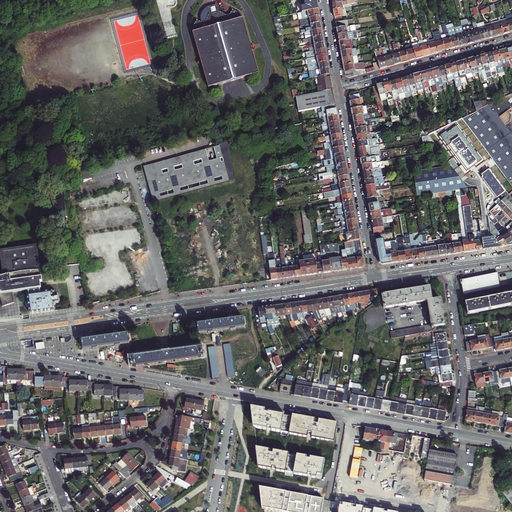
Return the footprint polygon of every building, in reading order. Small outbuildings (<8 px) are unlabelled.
[(317,5),(316,0),(309,0),(298,2),(300,12),(318,9),(317,5)] [(357,0),(352,0),(333,3),(334,7),(334,10),(352,7),(352,6),(352,4),(358,2),(357,0)] [(226,14),(218,13),(215,3),(211,4),(207,5),(209,15),(206,20),(201,22),(191,16),(189,28),(207,91),(262,76),(243,9),(234,3),(230,13),(226,14)] [(352,7),(334,10),(335,14),(336,18),(347,15),(346,11),(352,10),(352,7)] [(318,13),(318,9),(300,12),(298,13),(297,13),(298,19),(299,19),(319,16),(318,13)] [(299,19),(300,26),(304,25),(320,22),(320,20),(319,16),(299,19)] [(499,34),(503,33),(500,23),(500,20),(492,22),(496,35),(499,34)] [(470,27),(474,42),(478,41),(481,40),(477,24),(476,21),(472,22),(473,26),(470,27)] [(507,32),(510,31),(508,21),(500,23),(503,33),(507,32)] [(305,29),(301,30),(301,33),(304,32),(321,29),(321,26),(320,22),(304,25),(305,29)] [(446,39),(443,40),(445,50),(449,49),(453,48),(447,28),(446,26),(445,22),(442,23),(446,39)] [(461,24),(467,44),(470,43),(474,42),(470,27),(469,23),(469,22),(461,24)] [(477,24),(481,40),(485,39),(489,37),(485,24),(484,22),(477,24)] [(485,24),(489,37),(493,36),(496,35),(492,22),(485,24)] [(461,24),(454,26),(460,46),(463,45),(467,44),(461,24)] [(350,26),(349,26),(338,28),(338,32),(339,34),(351,32),(350,26)] [(456,47),(460,46),(454,26),(447,28),(453,48),(456,47)] [(305,39),(322,35),(322,33),(321,29),(304,32),(305,39)] [(443,40),(440,30),(432,32),(434,39),(438,52),(442,51),(445,50),(443,40)] [(339,38),(340,41),(352,39),(357,38),(356,31),(351,32),(339,34),(339,38)] [(419,40),(424,56),(427,55),(431,54),(427,41),(423,42),(421,34),(418,35),(419,40)] [(305,45),(324,42),(323,39),(322,35),(305,39),(303,39),(304,46),(305,45)] [(354,49),(352,39),(340,41),(341,46),(342,51),(354,49)] [(427,41),(431,54),(435,53),(438,52),(434,39),(427,41)] [(420,57),(424,56),(419,40),(412,42),(417,58),(420,57)] [(306,52),(325,48),(324,46),(324,42),(305,45),(306,52)] [(405,47),(409,60),(413,59),(417,58),(412,42),(405,45),(405,47)] [(392,54),(395,64),(398,63),(402,62),(398,49),(396,43),(393,44),(396,53),(392,54)] [(382,47),(388,66),(391,65),(395,64),(392,54),(388,55),(386,46),(382,47)] [(379,61),(381,68),(384,67),(388,66),(382,47),(375,49),(379,61)] [(398,49),(402,62),(405,61),(409,60),(405,47),(398,49)] [(306,58),(326,55),(325,51),(325,48),(306,52),(305,52),(306,58)] [(357,55),(356,48),(354,49),(342,51),(342,55),(343,58),(357,55)] [(503,68),(511,65),(506,48),(502,49),(498,51),(503,68)] [(503,68),(498,51),(495,51),(493,52),(498,71),(500,79),(506,77),(503,68)] [(498,71),(493,52),(490,53),(486,54),(492,73),(498,71)] [(492,73),(486,54),(483,55),(481,56),(485,70),(485,71),(488,79),(488,81),(494,79),(492,73)] [(327,59),(326,55),(306,58),(307,65),(327,62),(327,59)] [(344,62),(344,65),(359,63),(357,55),(343,58),(344,62)] [(478,56),(475,57),(479,72),(485,70),(481,56),(478,56)] [(479,72),(475,57),(472,58),(468,59),(474,77),(474,78),(480,76),(479,73),(479,72)] [(474,77),(468,59),(465,60),(462,61),(467,77),(468,79),(474,77)] [(467,77),(462,61),(459,62),(456,63),(462,82),(467,81),(466,77),(467,77)] [(308,71),(328,68),(328,65),(327,62),(307,65),(308,71)] [(359,63),(344,65),(345,68),(346,72),(357,69),(366,68),(365,62),(359,63)] [(453,63),(450,64),(455,79),(458,89),(464,88),(462,82),(456,63),(453,63)] [(455,79),(450,64),(447,65),(444,66),(449,81),(455,79)] [(447,81),(449,81),(444,66),(442,67),(438,68),(443,84),(444,88),(447,87),(445,82),(447,82),(447,81)] [(308,71),(309,77),(316,76),(317,76),(329,74),(329,71),(328,68),(308,71)] [(435,69),(432,70),(438,91),(440,90),(439,85),(443,84),(438,68),(435,69)] [(438,91),(432,70),(429,70),(426,71),(430,86),(432,85),(433,89),(434,93),(438,92),(438,91)] [(430,86),(426,71),(422,72),(420,73),(424,87),(430,86)] [(424,87),(420,73),(417,74),(413,75),(418,90),(424,88),(424,87)] [(318,92),(332,89),(331,82),(329,74),(317,76),(319,85),(317,86),(318,92)] [(410,76),(407,77),(411,90),(415,89),(416,90),(418,90),(413,75),(410,76)] [(411,92),(411,90),(407,77),(404,78),(401,78),(405,92),(405,93),(406,97),(412,95),(411,92)] [(405,92),(401,78),(398,79),(395,80),(399,94),(400,96),(400,99),(406,97),(405,93),(405,92)] [(393,95),(399,94),(395,80),(392,81),(389,82),(392,91),(393,95)] [(393,95),(392,91),(389,82),(386,83),(383,83),(386,95),(387,98),(388,100),(394,98),(393,98),(393,95)] [(386,95),(383,83),(377,85),(380,97),(381,100),(387,98),(386,95)] [(377,85),(373,86),(378,104),(382,103),(381,100),(380,97),(377,85)] [(320,107),(335,105),(334,98),(332,89),(318,92),(294,97),(298,111),(320,107)] [(462,118),(486,151),(496,164),(502,172),(509,183),(511,180),(511,133),(511,132),(504,122),(508,119),(510,113),(506,108),(511,104),(511,93),(511,94),(506,97),(500,99),(494,102),(489,105),(483,108),(477,111),(472,114),(466,116),(462,118)] [(360,94),(349,96),(351,104),(352,109),(362,107),(360,94)] [(481,101),(475,102),(477,111),(483,108),(481,101)] [(322,118),(337,115),(336,111),(335,105),(320,107),(315,108),(317,119),(321,118),(322,118)] [(362,107),(352,109),(353,113),(353,116),(368,113),(367,106),(364,106),(362,107)] [(354,119),(354,122),(369,119),(375,118),(374,112),(368,113),(353,116),(354,119)] [(322,118),(321,118),(322,124),(338,121),(337,118),(337,115),(322,118)] [(355,126),(355,128),(369,126),(380,123),(379,118),(375,118),(369,119),(354,122),(355,126)] [(338,121),(322,124),(321,124),(323,130),(324,130),(326,129),(329,129),(339,127),(338,125),(338,121)] [(456,121),(454,122),(448,125),(436,131),(440,136),(438,137),(453,157),(455,156),(461,165),(459,167),(465,176),(471,172),(469,169),(474,165),(476,167),(485,161),(478,151),(476,152),(473,148),(474,147),(456,121)] [(370,132),(369,126),(355,128),(356,132),(357,135),(370,132)] [(339,130),(339,127),(329,129),(326,129),(327,135),(324,135),(324,134),(319,135),(319,138),(340,134),(339,130)] [(358,141),(372,139),(372,134),(384,132),(383,130),(370,132),(357,135),(357,138),(358,141)] [(359,148),(371,145),(377,144),(378,144),(377,138),(372,139),(358,141),(358,145),(359,148)] [(322,150),(323,150),(327,149),(342,146),(342,143),(341,140),(331,142),(328,142),(326,142),(321,143),(322,150)] [(379,144),(378,144),(377,144),(371,145),(359,148),(360,153),(361,159),(381,155),(380,150),(379,144)] [(214,148),(145,167),(150,185),(154,202),(230,181),(220,146),(214,148)] [(329,155),(333,154),(343,152),(343,149),(342,146),(327,149),(323,150),(322,150),(316,151),(317,155),(329,153),(329,155)] [(381,155),(361,159),(361,162),(362,165),(371,163),(377,162),(376,158),(382,157),(381,155)] [(325,163),(326,166),(330,165),(345,162),(345,160),(344,156),(330,158),(331,162),(328,163),(325,163)] [(346,166),(345,162),(330,165),(330,166),(331,166),(332,171),(346,168),(346,166)] [(363,168),(363,171),(377,168),(377,162),(371,163),(362,165),(363,168)] [(471,252),(477,251),(473,226),(472,217),(467,188),(463,182),(450,164),(441,166),(455,190),(462,233),(464,252),(471,252)] [(415,184),(417,196),(431,194),(438,193),(446,192),(452,191),(455,190),(441,166),(413,171),(414,177),(415,184)] [(377,168),(363,171),(364,176),(365,180),(383,176),(382,167),(377,168)] [(318,173),(319,179),(348,174),(347,172),(346,168),(332,171),(331,171),(329,171),(318,173)] [(503,200),(508,195),(506,192),(506,191),(490,169),(479,176),(496,199),(500,196),(503,200)] [(330,184),(349,181),(348,178),(348,174),(319,179),(316,180),(317,184),(330,181),(330,184)] [(383,176),(365,180),(365,182),(366,186),(381,183),(384,183),(383,176)] [(322,189),(322,192),(350,187),(349,185),(349,181),(330,184),(331,187),(322,189)] [(366,189),(367,192),(381,190),(392,188),(391,185),(390,186),(389,185),(381,186),(381,183),(366,186),(366,189)] [(322,192),(324,198),(337,196),(351,194),(350,191),(350,187),(322,192)] [(368,198),(369,204),(379,203),(385,202),(384,197),(382,197),(381,190),(367,192),(368,198)] [(352,197),(351,194),(337,196),(338,203),(352,200),(352,197)] [(511,211),(511,196),(509,194),(508,195),(503,200),(502,201),(506,205),(511,211)] [(336,209),(353,206),(353,203),(352,200),(338,203),(328,204),(329,208),(336,207),(336,209)] [(502,209),(506,205),(502,201),(501,201),(498,204),(493,208),(493,209),(491,211),(495,215),(497,214),(498,213),(495,210),(499,206),(501,208),(502,209)] [(370,208),(370,212),(381,210),(379,203),(369,204),(370,208)] [(511,211),(506,205),(502,209),(503,210),(507,214),(511,211)] [(354,209),(353,206),(336,209),(334,209),(335,216),(354,212),(354,209)] [(393,215),(392,208),(381,210),(370,212),(371,215),(372,219),(388,216),(392,216),(393,215)] [(301,238),(302,246),(312,244),(307,209),(300,210),(304,238),(301,238)] [(345,220),(355,218),(355,216),(354,212),(335,216),(336,222),(338,222),(340,221),(345,220)] [(393,218),(392,216),(388,216),(372,219),(373,228),(374,234),(384,232),(383,227),(384,226),(383,223),(393,221),(393,218)] [(489,217),(492,233),(494,231),(497,230),(489,217)] [(350,225),(356,224),(356,221),(355,218),(345,220),(340,221),(341,225),(340,225),(341,226),(338,227),(338,228),(339,227),(341,227),(345,226),(345,225),(350,225)] [(345,233),(357,231),(357,228),(356,224),(350,225),(345,225),(345,226),(341,227),(343,233),(345,233)] [(473,226),(477,251),(480,250),(484,250),(483,240),(480,241),(480,237),(478,237),(477,232),(476,225),(473,226)] [(353,240),(359,239),(358,235),(357,231),(345,233),(346,241),(353,240)] [(496,234),(494,231),(492,233),(495,238),(500,247),(503,246),(508,246),(503,238),(499,233),(496,234)] [(448,234),(449,244),(446,245),(447,255),(451,254),(454,254),(452,235),(451,233),(448,234)] [(452,235),(454,254),(459,253),(464,252),(462,233),(452,235)] [(416,259),(420,259),(417,238),(416,240),(414,240),(413,234),(409,234),(410,238),(411,243),(413,260),(416,259)] [(417,238),(420,259),(423,258),(427,258),(424,241),(423,235),(423,234),(420,235),(417,238)] [(511,237),(510,234),(503,238),(508,246),(511,245),(511,237)] [(423,235),(424,241),(427,258),(430,257),(433,257),(431,247),(435,247),(434,242),(428,243),(427,235),(423,235)] [(403,237),(396,238),(396,241),(400,262),(403,261),(407,261),(404,244),(403,237)] [(410,260),(413,260),(411,243),(410,238),(406,238),(407,244),(404,244),(407,261),(410,260)] [(494,248),(500,247),(495,238),(483,240),(484,250),(494,248)] [(359,239),(353,240),(356,256),(357,268),(360,267),(362,265),(363,264),(359,239)] [(387,256),(384,239),(375,240),(376,245),(380,263),(381,264),(382,264),(396,263),(400,262),(396,241),(392,242),(393,251),(391,251),(392,255),(387,256)] [(353,268),(357,268),(356,256),(353,240),(346,241),(344,241),(344,247),(344,249),(347,269),(353,268)] [(436,257),(440,256),(438,243),(438,240),(436,240),(436,241),(434,242),(435,247),(431,247),(433,257),(436,257)] [(443,241),(443,242),(438,243),(440,256),(444,256),(447,255),(446,245),(445,241),(443,241)] [(338,250),(338,242),(319,246),(319,252),(320,256),(324,255),(324,253),(338,251),(338,250)] [(42,290),(42,291),(41,293),(39,293),(39,288),(40,288),(39,281),(41,281),(40,276),(38,277),(36,246),(2,249),(8,272),(0,275),(0,296),(1,306),(13,302),(11,291),(19,290),(27,290),(28,295),(26,295),(29,314),(55,310),(54,303),(58,302),(57,294),(54,294),(54,291),(51,292),(51,291),(49,291),(48,290),(48,289),(42,290)] [(339,259),(341,270),(344,270),(347,269),(344,249),(338,250),(338,251),(339,257),(339,259)] [(309,275),(316,274),(313,252),(302,254),(302,259),(298,260),(300,276),(309,275)] [(319,273),(322,273),(320,256),(319,252),(313,252),(316,274),(319,273)] [(266,254),(270,280),(273,280),(276,279),(274,262),(273,257),(273,253),(267,254),(266,254)] [(329,272),(328,260),(325,261),(324,255),(320,256),(322,273),(326,272),(329,272)] [(274,262),(276,279),(279,279),(283,278),(280,261),(280,256),(273,257),(274,262)] [(339,259),(339,257),(328,259),(328,260),(329,272),(335,271),(341,270),(339,259)] [(287,260),(284,260),(280,261),(283,278),(286,278),(289,277),(287,261),(287,260)] [(499,277),(498,273),(480,276),(460,279),(462,292),(500,285),(499,277)] [(443,326),(441,312),(441,307),(440,300),(431,301),(429,288),(382,295),(382,298),(384,309),(395,307),(395,309),(399,308),(399,306),(415,304),(416,306),(420,305),(420,303),(426,302),(427,309),(428,314),(426,314),(427,318),(429,318),(430,325),(427,325),(424,326),(419,327),(416,327),(413,328),(410,328),(406,329),(402,330),(399,330),(396,331),(393,331),(389,332),(390,338),(394,338),(397,337),(400,337),(403,336),(405,336),(407,336),(411,335),(414,335),(417,334),(420,334),(422,333),(425,333),(428,332),(431,332),(431,330),(433,330),(433,328),(443,326)] [(477,310),(510,304),(511,303),(511,291),(499,294),(479,298),(464,301),(466,312),(477,310)] [(350,317),(353,314),(351,309),(349,304),(347,295),(345,295),(342,296),(343,305),(349,315),(350,317)] [(332,298),(333,308),(336,312),(337,314),(341,311),(339,307),(339,306),(337,297),(334,297),(332,298)] [(331,314),(328,309),(327,298),(324,299),(321,299),(323,309),(326,315),(327,317),(331,315),(331,314)] [(333,308),(332,298),(330,298),(327,298),(328,309),(331,314),(336,312),(333,308)] [(318,311),(321,317),(326,315),(323,309),(321,299),(319,300),(316,300),(318,311)] [(311,301),(313,312),(317,320),(321,317),(318,311),(316,300),(313,300),(311,301)] [(309,301),(306,302),(307,311),(307,312),(308,314),(313,323),(317,321),(317,320),(313,312),(311,301),(309,301)] [(297,313),(295,303),(293,303),(290,304),(292,314),(295,321),(300,320),(297,314),(297,313)] [(277,316),(281,316),(279,305),(276,306),(272,306),(276,314),(277,316)] [(265,307),(267,319),(268,325),(268,326),(270,333),(274,332),(271,325),(280,323),(277,316),(276,314),(272,306),(269,307),(265,307)] [(260,327),(268,326),(268,325),(267,319),(265,307),(261,308),(258,308),(260,327)] [(295,321),(292,314),(287,315),(287,316),(293,328),(297,325),(295,321)] [(314,339),(315,341),(321,337),(313,323),(308,314),(304,316),(315,338),(314,338),(314,339)] [(206,323),(197,324),(198,331),(198,333),(207,332),(208,334),(213,333),(212,331),(230,329),(230,331),(235,330),(235,328),(244,327),(244,325),(243,318),(233,319),(233,318),(231,318),(229,318),(229,320),(210,322),(210,321),(208,321),(206,321),(206,323)] [(472,324),(463,325),(464,332),(465,335),(474,333),(472,324)] [(445,334),(442,334),(441,330),(431,332),(433,343),(438,343),(446,341),(445,337),(445,334)] [(476,335),(477,338),(479,348),(485,347),(491,346),(489,336),(488,332),(476,335)] [(94,339),(94,337),(92,337),(90,338),(90,339),(81,341),(82,347),(82,350),(92,349),(92,350),(97,349),(97,348),(100,348),(111,346),(115,345),(115,347),(120,346),(120,345),(129,343),(128,341),(128,334),(117,335),(117,334),(115,334),(114,334),(114,336),(94,339)] [(494,345),(495,350),(498,350),(503,349),(501,340),(493,341),(492,336),(489,336),(491,346),(494,345)] [(479,348),(477,338),(466,340),(467,350),(471,349),(471,350),(473,349),(479,348)] [(501,340),(503,349),(507,348),(510,348),(508,338),(501,340)] [(446,341),(438,343),(439,351),(447,349),(447,346),(446,341)] [(223,344),(224,347),(224,350),(224,354),(225,357),(225,360),(226,364),(226,367),(227,370),(227,374),(228,377),(228,378),(234,377),(234,373),(234,370),(233,366),(233,363),(232,360),(232,356),(231,353),(231,349),(231,347),(230,343),(223,344)] [(216,357),(216,354),(215,350),(214,345),(207,347),(208,351),(208,355),(209,358),(209,362),(210,365),(210,369),(211,372),(211,376),(212,380),(219,379),(219,378),(218,375),(218,371),(217,368),(217,364),(216,361),(216,357)] [(201,346),(194,347),(191,348),(187,348),(165,351),(144,354),(136,355),(130,356),(131,363),(131,366),(135,365),(135,366),(147,365),(198,357),(198,356),(205,355),(204,352),(202,353),(201,346)] [(267,355),(276,352),(275,346),(265,350),(267,355)] [(436,359),(440,358),(448,357),(448,354),(447,349),(439,351),(434,351),(432,352),(433,359),(436,359)] [(273,358),(276,368),(281,366),(277,352),(267,355),(268,360),(273,358)] [(433,359),(432,352),(425,353),(426,358),(424,358),(424,361),(431,360),(433,359)] [(448,357),(440,358),(442,366),(450,365),(449,361),(448,357)] [(442,366),(440,358),(436,359),(433,359),(431,360),(432,368),(435,367),(442,366)] [(432,368),(431,360),(424,361),(425,369),(432,368)] [(450,365),(442,366),(443,374),(451,373),(450,369),(450,365)] [(6,366),(2,366),(2,375),(1,381),(5,382),(5,380),(9,380),(8,383),(11,384),(11,380),(13,369),(9,369),(6,369),(6,366)] [(436,375),(439,375),(443,374),(442,366),(435,367),(436,375)] [(261,377),(265,373),(260,368),(256,372),(261,377)] [(502,383),(510,382),(508,368),(503,369),(499,370),(500,370),(496,371),(498,383),(502,382),(502,383)] [(24,370),(15,370),(14,380),(33,381),(33,376),(33,372),(25,372),(25,370),(24,370)] [(489,371),(483,372),(485,382),(493,380),(494,383),(498,383),(496,371),(492,372),(491,371),(489,371)] [(486,386),(485,382),(483,372),(479,373),(474,374),(477,388),(486,386)] [(323,373),(321,382),(329,384),(331,374),(323,373)] [(451,373),(443,374),(445,386),(452,386),(452,380),(452,378),(451,373)] [(282,379),(280,384),(279,392),(285,393),(289,393),(291,380),(292,375),(286,374),(285,379),(282,379)] [(53,376),(44,375),(44,377),(42,377),(33,376),(33,381),(33,386),(43,387),(43,390),(52,390),(53,376)] [(53,376),(52,390),(61,391),(61,387),(66,388),(67,378),(63,378),(63,377),(60,376),(53,376)] [(296,384),(304,386),(305,382),(301,381),(301,377),(297,376),(296,384)] [(69,381),(69,378),(67,378),(66,388),(69,388),(69,391),(78,392),(79,381),(74,381),(69,381)] [(88,382),(88,381),(85,381),(79,381),(78,392),(91,393),(91,383),(88,382)] [(305,382),(304,386),(302,396),(306,397),(310,397),(312,387),(312,383),(305,382)] [(320,385),(320,389),(318,399),(322,399),(326,400),(328,390),(329,386),(329,384),(321,382),(320,385)] [(95,386),(95,383),(91,383),(91,393),(93,393),(93,397),(102,397),(103,386),(97,386),(95,386)] [(312,383),(312,387),(310,397),(314,398),(318,399),(320,389),(320,385),(312,383)] [(344,389),(337,387),(337,388),(336,392),(334,402),(339,402),(342,403),(342,400),(346,401),(348,390),(349,384),(345,383),(344,389)] [(298,395),(302,396),(304,386),(296,384),(294,394),(298,395)] [(109,387),(103,386),(102,397),(115,398),(115,388),(111,388),(111,387),(109,387)] [(329,386),(328,390),(326,400),(330,401),(334,402),(336,392),(337,388),(337,387),(329,386)] [(354,405),(358,406),(359,396),(360,391),(361,388),(353,386),(350,404),(354,405)] [(118,403),(127,403),(128,392),(122,392),(119,392),(119,388),(115,388),(115,398),(118,398),(118,403)] [(375,399),(373,408),(377,409),(381,410),(383,400),(384,391),(376,390),(375,399)] [(136,393),(128,392),(127,403),(142,404),(142,395),(137,395),(137,393),(136,393)] [(367,397),(359,396),(358,406),(361,406),(365,407),(367,397)] [(393,412),(396,413),(398,403),(399,398),(392,396),(391,401),(389,411),(393,412)] [(369,408),(373,408),(375,399),(367,397),(365,407),(369,408)] [(190,400),(185,399),(184,408),(192,409),(194,401),(190,400)] [(407,399),(406,404),(405,414),(408,415),(413,415),(414,406),(415,401),(407,399)] [(383,400),(381,410),(385,411),(389,411),(391,401),(383,400)] [(198,402),(194,401),(192,409),(201,411),(202,403),(198,402)] [(400,413),(405,414),(406,404),(398,403),(396,413),(400,413)] [(437,410),(435,419),(440,420),(444,421),(446,406),(438,405),(437,410)] [(421,417),(423,407),(414,406),(413,415),(417,416),(421,417)] [(334,441),(337,423),(312,418),(288,414),(250,407),(253,426),(280,431),(280,430),(288,432),(307,436),(307,434),(311,435),(310,436),(334,441)] [(430,409),(423,407),(421,417),(426,418),(429,418),(430,409)] [(470,421),(474,421),(476,409),(468,407),(465,420),(470,421)] [(476,409),(474,421),(478,422),(482,423),(483,414),(484,410),(484,409),(476,408),(476,409)] [(435,419),(437,410),(430,409),(429,418),(433,419),(435,419)] [(12,415),(4,416),(5,425),(9,424),(13,424),(12,420),(17,419),(17,417),(17,411),(12,412),(12,415)] [(491,415),(483,414),(482,423),(486,424),(490,425),(491,415)] [(508,433),(511,433),(511,423),(506,423),(507,418),(508,415),(504,414),(503,418),(502,427),(505,427),(504,432),(508,433)] [(500,417),(491,415),(490,425),(495,426),(502,427),(503,418),(500,417)] [(37,417),(30,418),(31,430),(35,429),(39,429),(37,417)] [(146,425),(145,417),(137,418),(138,426),(143,425),(146,425)] [(28,430),(31,430),(30,418),(23,419),(24,431),(28,430)] [(134,427),(138,426),(137,418),(130,419),(131,427),(134,427)] [(117,435),(120,435),(119,420),(111,421),(112,422),(113,436),(117,435)] [(180,421),(175,420),(174,425),(174,428),(182,429),(184,421),(180,421)] [(104,423),(105,427),(106,436),(109,436),(113,436),(112,422),(104,423)] [(63,424),(55,425),(56,434),(60,434),(64,433),(63,424)] [(48,426),(49,435),(53,435),(56,434),(55,425),(48,426)] [(97,428),(98,437),(102,437),(106,436),(105,427),(97,428)] [(365,427),(363,439),(377,442),(379,430),(372,429),(365,427)] [(98,437),(97,428),(90,429),(91,438),(94,438),(98,437)] [(186,430),(182,429),(174,428),(173,432),(173,435),(185,437),(186,430)] [(82,430),(83,439),(87,439),(91,438),(90,429),(82,430)] [(73,431),(74,440),(78,440),(83,439),(82,430),(73,431)] [(377,442),(376,448),(383,449),(386,431),(383,431),(379,430),(377,442)] [(396,444),(397,437),(406,439),(407,435),(393,433),(386,431),(383,449),(387,450),(389,444),(392,444),(393,443),(396,444)] [(185,437),(173,435),(172,439),(171,442),(184,444),(187,445),(187,443),(189,443),(190,437),(189,437),(185,437)] [(184,444),(171,442),(170,446),(170,450),(183,452),(184,444)] [(439,481),(439,444),(430,444),(429,481),(439,481)] [(321,479),(324,460),(255,448),(257,467),(271,470),(273,470),(274,471),(309,477),(310,477),(321,479)] [(6,453),(0,455),(0,460),(0,461),(1,463),(9,460),(7,456),(11,454),(16,452),(15,449),(12,451),(6,453)] [(186,453),(183,452),(170,450),(169,454),(168,457),(177,459),(185,460),(186,453)] [(122,468),(127,464),(133,458),(128,452),(123,456),(117,462),(116,460),(112,463),(115,466),(120,471),(122,468)] [(40,472),(41,475),(42,479),(44,482),(45,486),(46,490),(47,493),(49,497),(50,500),(51,504),(52,507),(54,510),(54,511),(61,511),(60,508),(59,504),(58,501),(56,498),(55,494),(54,491),(53,487),(51,483),(50,480),(49,477),(47,473),(46,470),(45,466),(44,463),(42,459),(41,456),(35,458),(36,462),(38,465),(39,469),(40,472)] [(185,460),(177,459),(168,457),(167,462),(167,465),(170,465),(170,469),(183,471),(185,460)] [(9,460),(1,463),(3,467),(4,470),(17,465),(14,458),(13,458),(9,460)] [(138,464),(133,458),(127,464),(130,467),(132,469),(134,467),(138,464)] [(87,459),(83,459),(80,460),(81,469),(86,468),(88,468),(87,459)] [(76,460),(72,461),(73,470),(81,469),(80,460),(76,460)] [(64,461),(66,471),(73,470),(72,461),(67,461),(64,461)] [(112,463),(111,462),(105,467),(110,472),(115,466),(112,463)] [(122,468),(120,471),(127,479),(131,476),(126,471),(130,467),(127,464),(122,468)] [(7,477),(20,472),(17,465),(4,470),(5,474),(7,477)] [(35,465),(28,468),(30,473),(37,470),(35,465)] [(183,480),(192,485),(199,475),(190,470),(183,480)] [(114,481),(118,477),(112,471),(106,477),(112,483),(114,481)] [(154,475),(151,478),(158,484),(161,488),(168,481),(158,471),(154,475)] [(103,474),(97,480),(100,483),(106,477),(103,474)] [(174,481),(187,489),(192,485),(183,480),(177,476),(174,481)] [(100,483),(106,490),(109,487),(112,483),(106,477),(100,483)] [(152,491),(158,484),(151,478),(148,481),(145,484),(152,491)] [(16,489),(17,492),(25,488),(22,481),(14,485),(16,489)] [(511,484),(502,492),(511,504),(511,484)] [(29,487),(25,488),(17,492),(19,496),(20,499),(31,494),(32,494),(29,487)] [(94,494),(89,488),(82,494),(88,500),(91,497),(94,494)] [(277,511),(320,511),(322,500),(304,496),(302,496),(300,496),(291,494),(289,494),(286,493),(258,488),(261,509),(277,511)] [(133,492),(130,494),(136,502),(140,499),(141,501),(144,500),(136,490),(133,492)] [(73,496),(81,506),(84,503),(88,500),(82,494),(79,491),(73,496)] [(31,494),(20,499),(22,503),(23,506),(34,501),(31,494)] [(127,497),(124,499),(132,509),(138,505),(136,502),(130,494),(127,497)] [(154,501),(162,508),(165,506),(157,498),(154,501)] [(121,502),(118,504),(123,511),(124,511),(128,511),(132,509),(124,499),(121,502)] [(37,500),(34,501),(23,506),(25,510),(25,511),(27,511),(39,508),(41,507),(38,500),(37,500)] [(158,511),(162,508),(154,501),(151,504),(158,511)] [(390,511),(340,503),(338,511),(390,511)]
